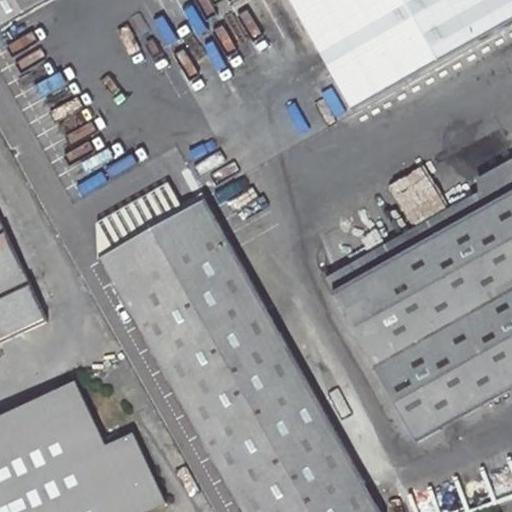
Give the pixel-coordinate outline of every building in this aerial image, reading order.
[(0,0),(0,37),(69,0),(0,0)] [(511,0),(301,0),(360,108),(511,22),(511,0)] [(511,159),(485,174),(498,200),(511,192),(511,159)] [(68,318),(2,177),(0,177),(0,201),(57,324),(68,318)] [(111,260),(194,215),(180,188),(111,227),(111,260)] [(419,443),(511,391),(511,192),(498,200),(338,287),(419,443)] [(0,349),(57,324),(0,201),(0,349)] [(194,215),(111,260),(116,270),(160,349),(249,511),(386,511),(218,202),(194,215)] [(76,382),(0,418),(0,511),(149,511),(167,504),(134,434),(107,447),(76,382)]
